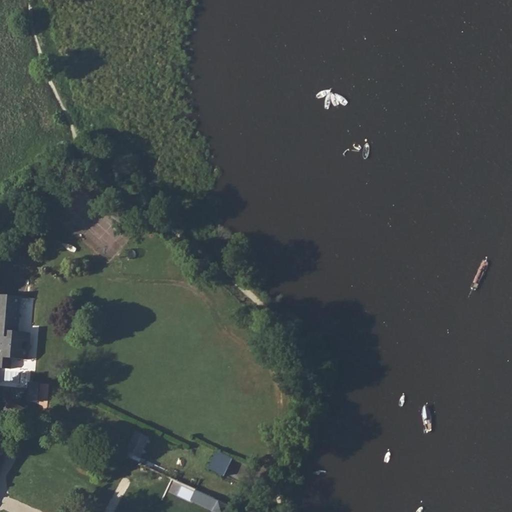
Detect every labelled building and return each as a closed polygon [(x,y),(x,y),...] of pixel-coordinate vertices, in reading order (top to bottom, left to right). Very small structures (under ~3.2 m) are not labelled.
[(0,385),(26,388),(28,371),(11,369),(11,359),(28,360),(34,298),(0,296),(0,331),(0,334),(0,385)] [(7,401),(1,413),(20,421),(25,409),(7,401)] [(136,434),(125,457),(140,464),(150,441),(136,434)] [(208,469),(223,477),(232,459),(216,451),(208,469)] [(228,511),(232,506),(198,490),(193,499),(214,510),(213,511),(228,511)]
